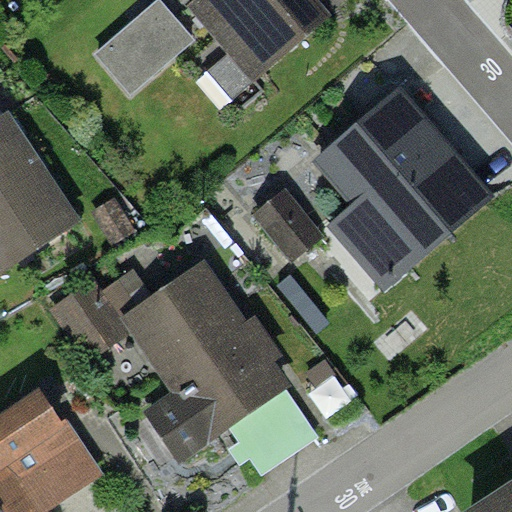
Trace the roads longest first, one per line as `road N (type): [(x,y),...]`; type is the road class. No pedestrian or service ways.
road 1 (residential): [(511,382),(326,511)]
road 2 (residential): [(511,99),(429,0)]
